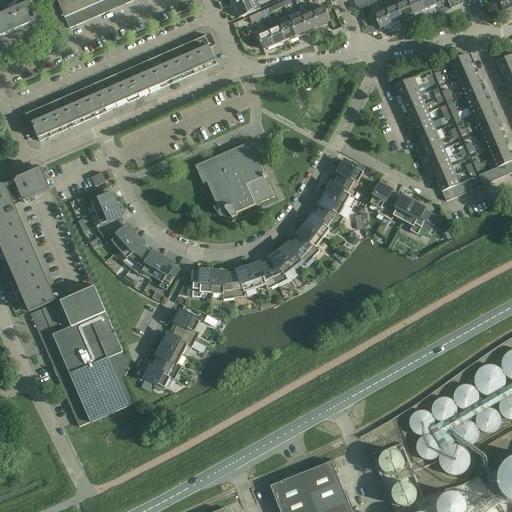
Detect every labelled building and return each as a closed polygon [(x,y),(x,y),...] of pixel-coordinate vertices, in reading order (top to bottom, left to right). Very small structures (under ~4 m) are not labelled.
[(57,0),(61,8),(58,9),(62,17),(64,16),(70,29),(137,0),(57,0)] [(251,0),(250,0),(234,7),(237,15),(239,14),(241,18),(256,11),(251,0)] [(415,16),(407,0),(404,0),(396,4),(403,19),(406,18),(407,20),(415,16)] [(425,10),(420,0),(407,0),(415,16),(422,13),(421,11),(425,10)] [(437,7),(433,0),(420,0),(425,10),(428,8),(429,10),(437,7)] [(447,0),(451,9),(463,4),(461,0),(447,0)] [(511,0),(498,0),(504,12),(508,10),(508,12),(511,10),(511,0)] [(0,37),(37,22),(29,3),(0,15),(0,37)] [(403,19),(396,4),(385,9),(393,26),(400,23),(399,21),(403,19)] [(313,12),(320,28),(328,25),(327,23),(331,22),(324,7),(313,12)] [(261,12),(263,17),(270,14),(270,13),(273,12),(272,8),(268,9),(261,12)] [(393,26),(385,9),(373,14),(380,29),(384,28),(385,29),(393,26)] [(263,17),(261,12),(249,17),(252,24),(263,18),(263,17)] [(320,28),(313,12),(302,16),(308,31),(312,30),(313,31),(320,28)] [(308,31),(302,16),(291,21),(298,38),(306,35),(305,33),(308,31)] [(298,38),(291,21),(279,26),(286,41),(290,39),(291,41),(298,38)] [(286,41),(279,26),(268,30),(276,48),(284,44),(283,42),(286,41)] [(276,48),(268,30),(257,35),(264,51),(268,49),(269,51),(276,48)] [(211,35),(23,117),(27,128),(33,125),(40,142),(217,65),(210,48),(216,46),(211,35)] [(448,62),(448,63),(452,72),(470,64),(466,54),(448,62)] [(511,65),(511,54),(497,61),(501,71),(511,65)] [(470,64),(452,72),(456,80),(474,72),(470,64)] [(511,65),(501,71),(505,80),(511,76),(511,65)] [(474,72),(456,80),(460,89),(478,81),(474,72)] [(400,95),(418,87),(414,78),(396,86),(400,95)] [(478,81),(460,89),(464,98),(482,90),(478,81)] [(418,87),(400,95),(403,103),(421,95),(426,93),(424,89),(423,85),(418,87)] [(482,90),(464,98),(468,107),(486,99),(482,90)] [(421,95),(403,103),(407,112),(425,104),(430,102),(427,94),(422,96),(421,95)] [(486,99),(468,107),(471,116),(490,108),(486,99)] [(425,104),(407,112),(411,121),(429,113),(425,104)] [(490,108),(471,116),(475,124),(493,116),(490,108)] [(429,113),(411,121),(415,130),(433,122),(429,113)] [(493,116),(475,124),(479,133),(497,125),(493,116)] [(433,122),(415,130),(419,139),(437,131),(433,122)] [(497,125),(479,133),(483,142),(501,134),(497,125)] [(437,131),(419,139),(423,147),(441,139),(437,131)] [(501,134),(483,142),(487,151),(505,143),(501,134)] [(441,139),(423,147),(427,156),(445,148),(441,139)] [(208,183),(217,206),(214,208),(221,217),(229,213),(232,218),(238,216),(237,214),(274,198),(251,143),(222,155),(196,167),(204,185),(208,183)] [(505,143),(487,151),(491,160),(509,152),(505,143)] [(445,148),(427,156),(430,165),(448,157),(445,148)] [(511,159),(509,152),(491,160),(495,169),(499,167),(506,164),(511,161),(511,159)] [(448,157),(430,165),(434,174),(452,166),(448,157)] [(339,181),(359,192),(363,185),(359,183),(364,173),(363,173),(364,171),(364,170),(363,168),(362,167),(361,166),(360,165),(358,165),(357,166),(355,166),(354,168),(346,163),(345,162),(342,169),(339,167),(336,172),(337,172),(337,171),(340,173),(339,173),(342,175),(339,181)] [(499,167),(503,177),(510,174),(506,164),(499,167)] [(452,166),(434,174),(438,183),(456,175),(452,166)] [(492,170),(497,180),(503,177),(499,167),(495,169),(492,170)] [(35,172),(0,187),(0,244),(30,313),(57,301),(56,300),(54,301),(13,207),(41,195),(44,193),(51,190),(42,169),(35,172)] [(486,173),(490,183),(497,180),(492,170),(486,173)] [(490,183),(486,173),(479,176),(483,186),(490,183)] [(92,179),(95,187),(96,188),(107,183),(103,174),(92,179)] [(456,175),(438,183),(442,192),(449,189),(456,186),(460,184),(456,175)] [(469,180),(474,191),(481,188),(476,177),(469,180)] [(462,183),(467,194),(474,191),(469,180),(462,183)] [(327,195),(346,206),(351,197),(355,199),(359,192),(339,181),(335,187),(333,185),(332,185),(330,184),(330,183),(329,183),(327,188),(328,188),(330,189),(327,195)] [(456,186),(460,197),(467,194),(462,183),(460,184),(456,186)] [(385,217),(396,197),(390,194),(392,191),(391,191),(393,188),(394,188),(389,185),(388,186),(389,186),(387,189),(381,185),(380,186),(381,186),(370,204),(380,209),(378,214),(385,217)] [(449,189),(454,199),(460,197),(456,186),(449,189)] [(97,214),(117,206),(114,200),(117,198),(117,199),(118,199),(115,193),(115,194),(112,195),(109,196),(106,189),(106,190),(85,199),(88,207),(93,205),(97,214)] [(454,199),(449,189),(442,192),(447,202),(454,199)] [(396,197),(385,217),(392,221),(394,217),(404,222),(414,203),(408,200),(409,197),(410,197),(405,194),(405,195),(404,198),(404,197),(402,200),(396,197)] [(320,213),(339,226),(345,218),(340,215),(346,206),(327,195),(323,201),(321,200),(321,199),(320,199),(318,204),(321,205),(321,206),(324,207),(320,213)] [(414,203),(404,222),(413,227),(411,231),(419,235),(422,228),(431,233),(438,220),(423,211),(426,206),(421,203),(421,204),(420,207),(414,203)] [(102,236),(122,224),(119,218),(121,217),(121,216),(124,215),(124,216),(125,215),(123,210),(122,211),(119,212),(117,206),(97,214),(101,224),(96,227),(102,236)] [(339,226),(320,213),(316,218),(314,217),(311,215),(311,214),(307,219),(308,219),(311,221),(307,226),(323,239),(330,231),(334,234),(339,226)] [(122,224),(102,236),(108,246),(113,243),(120,251),(136,236),(131,231),(134,229),(134,230),(134,229),(131,225),(130,225),(131,226),(128,228),(128,227),(126,229),(122,224)] [(323,239),(307,226),(302,232),(300,230),(300,229),(296,233),(297,234),(297,233),(299,235),(302,237),(297,242),(314,258),(321,251),(317,247),(323,239)] [(132,270),(147,251),(142,247),(144,245),(146,243),(147,243),(143,239),(142,239),(143,239),(141,242),(136,236),(120,251),(127,258),(123,263),(132,270)] [(354,237),(351,242),(356,245),(359,240),(354,237)] [(94,249),(97,246),(95,243),(100,241),(98,239),(91,244),(90,244),(94,249)] [(314,258),(297,242),(292,247),(290,245),(288,242),(289,242),(288,241),(284,245),(285,245),(286,248),(281,252),(294,269),(302,262),(306,266),(314,258)] [(153,278),(164,259),(158,256),(159,253),(160,253),(155,250),(155,251),(154,253),(152,256),(147,251),(132,270),(140,277),(144,272),(153,278)] [(294,269),(281,252),(275,256),(274,254),(274,253),(269,256),(270,257),(270,256),(272,259),(273,261),(267,265),(278,285),(288,280),(286,275),(294,269)] [(164,259),(153,278),(162,283),(160,287),(167,292),(178,272),(179,272),(179,271),(172,268),(174,265),(175,262),(176,262),(171,259),(171,260),(170,263),(164,259)] [(249,268),(256,289),(266,286),(268,291),(278,285),(267,265),(261,268),(260,265),(259,262),(260,262),(259,261),(254,263),(254,264),(255,263),(256,266),(249,268)] [(256,289),(249,268),(243,271),(242,268),(242,267),(237,269),(238,272),(239,275),(232,276),(235,299),(246,298),(246,292),(256,289)] [(212,294),(214,273),(207,272),(207,269),(208,269),(202,268),(202,269),(202,272),(202,275),(194,275),(194,287),(190,287),(189,288),(188,296),(189,297),(193,298),(202,298),(202,293),(212,294)] [(235,299),(232,276),(225,276),(226,273),(225,273),(225,270),(226,270),(220,269),(220,270),(221,270),(221,273),(214,273),(212,294),(223,295),(223,300),(235,299)] [(124,381),(130,369),(123,353),(95,287),(31,315),(76,421),(80,428),(91,423),(91,424),(129,407),(134,405),(124,381)] [(160,302),(166,305),(169,299),(163,297),(160,302)] [(175,330),(196,341),(200,334),(195,332),(200,324),(201,322),(182,312),(178,319),(175,317),(176,317),(175,316),(173,321),(173,322),(173,321),(176,323),(179,324),(175,330)] [(164,345),(183,355),(188,346),(192,348),(196,341),(175,330),(172,336),(170,335),(169,335),(167,334),(167,333),(166,333),(164,338),(165,338),(167,339),(164,345)] [(176,373),(179,374),(183,367),(178,365),(183,355),(164,345),(161,352),(158,350),(158,349),(155,354),(156,355),(156,354),(159,356),(161,357),(158,363),(176,373)] [(502,364),(503,368),(504,372),(506,376),(509,378),(511,379),(511,350),(511,351),(507,354),(505,357),(503,360),(502,364)] [(179,374),(176,373),(158,363),(155,369),(152,368),(149,367),(150,366),(149,366),(146,371),(147,371),(150,372),(146,379),(147,379),(156,384),(155,385),(155,387),(156,388),(157,390),(158,391),(159,391),(161,391),(162,391),(164,390),(165,389),(165,388),(166,389),(171,379),(175,381),(179,374)] [(474,381),(475,385),(476,389),(479,392),(482,395),(485,396),(489,397),(493,397),(497,395),(501,393),(503,390),(505,386),(506,382),(505,378),(504,374),(502,371),(498,368),(495,367),(491,366),(487,366),(483,368),(480,370),(477,373),(475,377),(474,381)] [(454,398),(455,401),(456,404),(458,407),(460,409),(463,411),(466,411),(470,411),(473,410),(476,408),(478,405),(479,402),(480,399),(479,396),(478,393),(476,390),(474,388),(471,387),(468,386),(464,386),(461,387),(458,389),(456,392),(455,395),(454,398)] [(499,408),(500,411),(501,414),(502,417),(505,419),(508,420),(511,421),(511,420),(511,397),(509,397),(506,398),(503,400),(501,402),(500,405),(499,408)] [(432,411),(432,414),(433,417),(435,420),(438,422),(441,424),(444,424),(447,424),(450,423),(453,421),(455,418),(457,415),(457,412),(457,409),(456,406),(454,403),(451,401),(448,400),(445,399),(442,399),(439,400),(436,402),(434,405),(432,408),(432,411)] [(476,421),(476,424),(477,427),(479,430),(482,432),(485,433),(488,434),(491,434),(494,433),(497,431),(499,428),(500,425),(501,422),(501,419),(500,416),(498,413),(495,411),(492,409),(489,409),(486,409),(483,410),(480,412),(478,415),(476,418),(476,421)] [(409,423),(410,427),(411,430),(413,432),(415,434),(418,436),(422,436),(425,436),(428,435),(431,433),(433,431),(434,428),(435,424),(434,421),(433,418),(431,415),(429,413),(426,412),(423,411),(419,412),(416,413),(414,415),(411,417),(410,420),(409,423)] [(453,433),(453,437),(455,440),(456,442),(459,445),(462,446),(465,446),(468,446),(472,445),(474,443),(476,441),(478,438),(478,434),(478,431),(477,428),(475,425),(473,423),(470,422),(466,421),(463,422),(460,423),(457,425),(455,427),(454,430),(453,433)] [(416,448),(416,452),(417,455),(419,458),(422,460),(425,461),(428,462),(431,461),(434,460),(437,458),(439,456),(441,453),(441,450),(441,446),(440,443),(438,441),(435,438),(432,437),(429,436),(426,437),(423,438),(420,440),(418,442),(417,445),(416,448)] [(439,460),(440,464),(441,468),(443,471),(447,474),(450,475),(454,476),(458,476),(462,474),(465,472),(468,469),(470,465),(470,461),(470,457),(469,454),(466,450),(463,448),(460,446),(456,445),(452,446),(448,447),(444,449),(442,452),(440,456),(439,460)] [(380,463),(380,466),(381,469),(383,471),(385,473),(388,475),(391,475),(394,475),(397,474),(399,472),(401,470),(403,467),(403,464),(403,461),(402,458),(400,456),(398,454),(395,452),(392,452),(389,452),(386,453),(383,455),(381,457),(380,460),(380,463)] [(498,479),(499,485),(501,491),(505,496),(509,500),(511,501),(511,458),(506,462),(502,467),(499,472),(498,479)] [(310,495),(341,483),(338,474),(339,474),(334,460),(320,466),(320,467),(302,474),(310,495)] [(310,495),(302,474),(284,482),(283,480),(269,486),(274,500),(276,499),(279,507),(310,495)] [(341,483),(310,495),(316,511),(325,511),(351,502),(346,490),(344,491),(341,483)] [(393,496),(393,499),(394,502),(396,505),(399,507),(401,508),(404,508),(407,508),(410,507),(413,505),(415,503),(416,500),(417,497),(416,494),(415,491),(414,489),(411,487),(408,485),(405,485),(402,485),(399,486),(397,488),(395,490),(394,493),(393,496)] [(439,507),(439,511),(467,511),(468,508),(468,504),(466,501),(464,498),(461,495),(458,494),(454,493),(450,493),(447,495),(444,497),(441,500),(440,503),(439,507)] [(316,511),(310,495),(279,507),(281,511),(316,511)] [(354,511),(351,502),(325,511),(354,511)]
